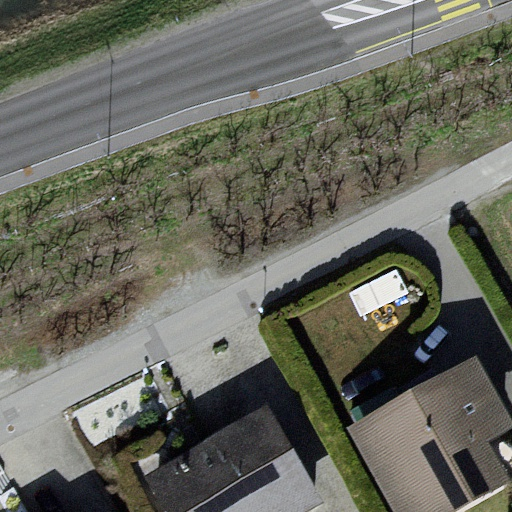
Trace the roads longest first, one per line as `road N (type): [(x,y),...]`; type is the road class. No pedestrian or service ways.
road 1 (residential): [(511,161),(0,417)]
road 2 (secondary): [(0,126),(377,0)]
